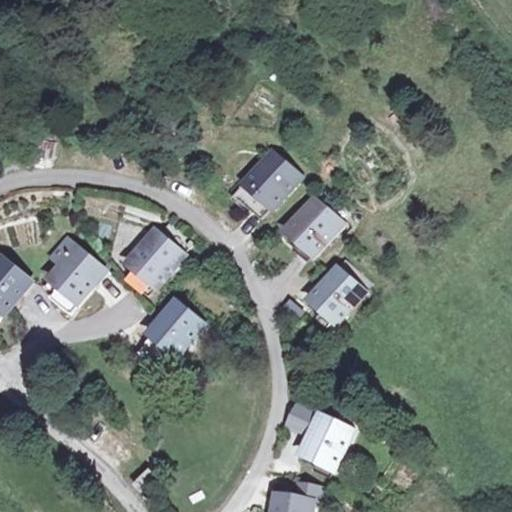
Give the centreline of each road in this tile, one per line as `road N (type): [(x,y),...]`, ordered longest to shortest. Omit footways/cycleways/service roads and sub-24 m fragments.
road 1 (residential): [(232,511),(272,434),(279,380),(269,308),(246,255),(131,185),(90,175),(0,183)]
road 2 (residential): [(138,511),(108,468),(0,381)]
road 3 (residential): [(0,379),(32,345),(114,322),(133,307)]
